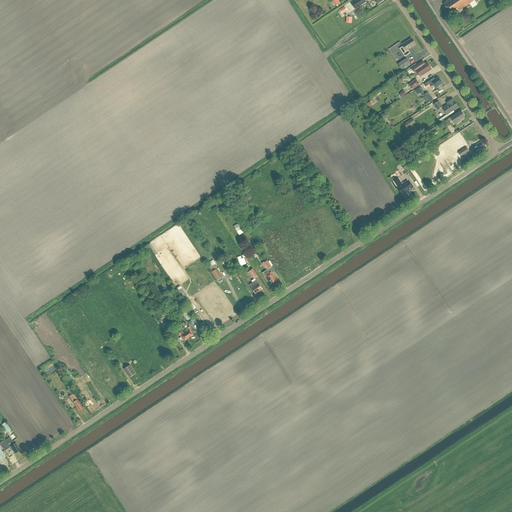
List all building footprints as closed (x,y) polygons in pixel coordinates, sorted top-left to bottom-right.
[(355,9),(361,5),(365,2),(364,0),(357,0),(352,4),(355,9)] [(476,3),(479,0),(447,0),(443,3),(451,15),(456,12),(459,11),(474,1),(476,3)] [(405,56),(410,53),(408,50),(416,45),(412,38),(402,45),(403,46),(400,49),(405,56)] [(402,69),(410,64),(407,59),(398,64),(402,69)] [(411,69),(414,73),(415,71),(419,77),(432,69),(427,62),(425,64),(423,61),(411,69)] [(438,77),(431,82),(435,88),(442,84),(438,77)] [(412,90),(420,84),(416,80),(409,85),(412,90)] [(418,89),(422,96),(427,104),(433,100),(428,92),(425,94),(421,87),(418,89)] [(447,115),(458,107),(453,99),(447,103),(448,105),(442,108),(447,115)] [(438,110),(442,107),(438,101),(433,104),(438,110)] [(455,125),(461,121),(461,120),(465,117),(461,111),(450,118),(455,125)] [(407,128),(416,123),(412,118),(404,124),(407,128)] [(447,127),(451,124),(448,119),(441,123),(443,126),(445,125),(447,127)] [(475,154),(478,152),(484,149),(483,148),(484,147),(481,142),(471,148),(475,154)] [(461,157),(468,152),(469,152),(466,147),(458,152),(458,153),(461,157)] [(462,162),(464,165),(474,158),(472,155),(462,162)] [(397,188),(401,193),(402,195),(403,195),(407,200),(412,196),(409,191),(413,188),(407,181),(402,184),(398,178),(393,181),(397,187),(397,188)] [(237,232),(246,227),(242,221),(234,226),(237,232)] [(237,257),(240,266),(246,264),(244,257),(241,258),(240,256),(237,257)] [(217,269),(214,265),(209,268),(212,272),(211,272),(217,280),(222,277),(217,268),(217,269)] [(254,278),(258,276),(253,269),(249,271),(254,278)] [(276,279),(271,272),(270,273),(268,270),(263,274),(270,285),(276,281),(275,279),(276,279)] [(256,294),(262,290),(256,280),(249,285),(256,294)] [(187,321),(194,316),(188,308),(181,313),(187,321)] [(185,331),(189,338),(193,335),(192,334),(195,332),(195,331),(194,329),(192,330),(189,327),(188,328),(187,327),(185,328),(186,331),(185,331)] [(189,338),(185,331),(183,332),(182,330),(180,332),(180,333),(179,334),(181,337),(180,339),(181,340),(182,339),(183,340),(184,340),(185,341),(189,338)] [(130,377),(136,373),(131,364),(125,368),(130,377)] [(79,411),(83,408),(73,394),(70,396),(69,397),(79,411)] [(7,433),(11,430),(5,422),(1,425),(7,433)] [(14,444),(10,438),(6,440),(0,444),(5,451),(11,447),(15,453),(20,450),(16,443),(14,444)]
